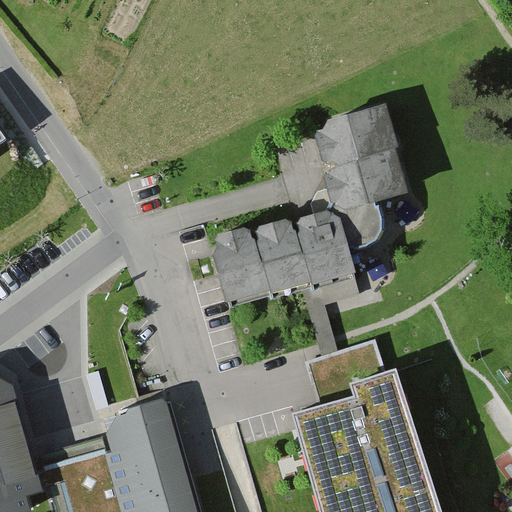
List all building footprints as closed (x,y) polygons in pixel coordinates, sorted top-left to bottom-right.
[(387,103),(321,121),(342,197),(407,179),(387,103)] [(360,263),(342,197),(221,229),(238,296),(360,263)] [(349,396),(285,415),(313,511),(432,511),(391,369),(345,383),(349,396)] [(0,370),(0,495),(36,485),(0,370)] [(197,511),(167,398),(106,414),(132,511),(197,511)]
